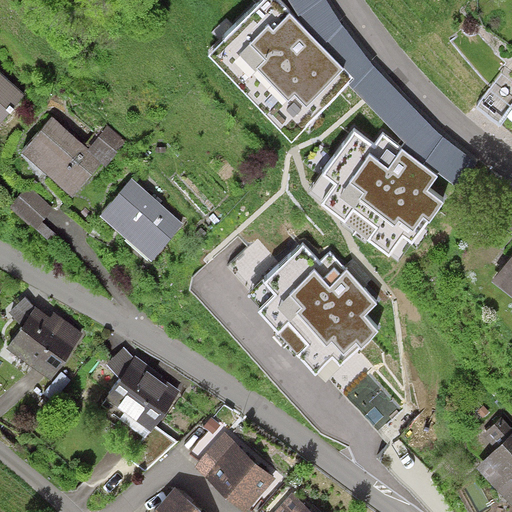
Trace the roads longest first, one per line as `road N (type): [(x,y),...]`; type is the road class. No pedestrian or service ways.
road 1 (residential): [(400,511),(126,325),(0,253)]
road 2 (residential): [(511,172),(448,121),(367,35),(346,0)]
